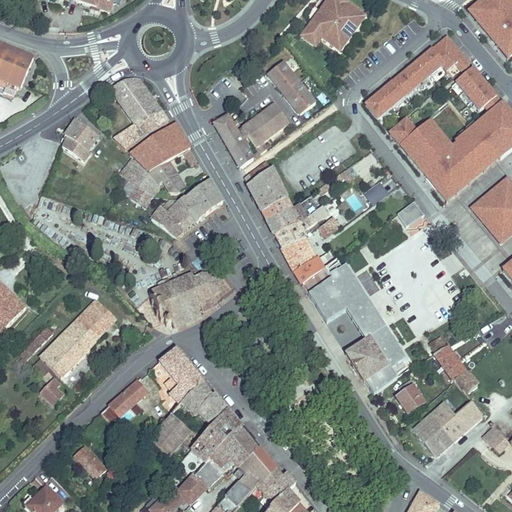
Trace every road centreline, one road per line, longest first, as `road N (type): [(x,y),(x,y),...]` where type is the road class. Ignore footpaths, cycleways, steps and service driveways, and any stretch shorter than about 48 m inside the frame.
road 1 (residential): [(440,14),(357,94),(354,111),(511,308)]
road 2 (residential): [(189,336),(135,360),(0,498)]
road 3 (secondary): [(411,474),(273,272)]
road 4 (residential): [(336,511),(189,336)]
road 5 (secondary): [(273,272),(191,127)]
